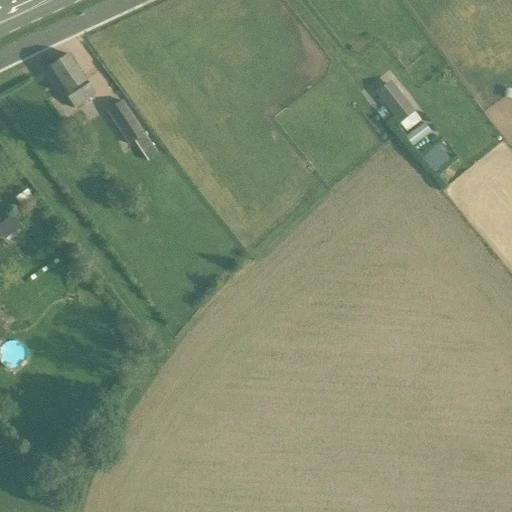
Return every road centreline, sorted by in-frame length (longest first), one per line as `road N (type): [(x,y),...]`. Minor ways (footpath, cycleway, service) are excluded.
road 1 (track): [(0,124),(163,341),(75,511)]
road 2 (residential): [(0,59),(124,0)]
